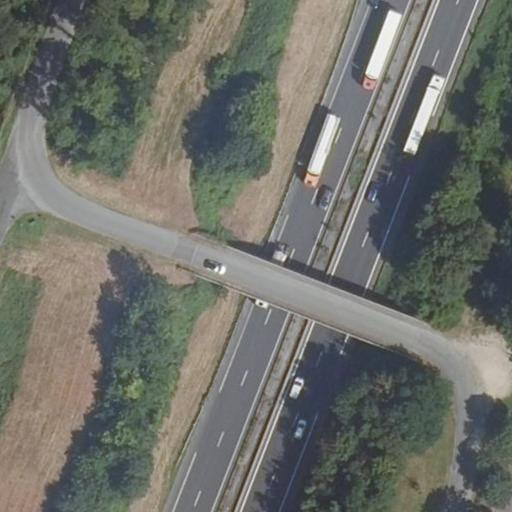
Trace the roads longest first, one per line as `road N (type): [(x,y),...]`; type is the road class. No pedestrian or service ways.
road 1 (unclassified): [(30,180),(63,209),(490,376),(444,511)]
road 2 (trunk): [(256,511),(453,0)]
road 3 (trunk): [(384,0),(189,511)]
road 4 (unclassified): [(74,0),(23,137),(30,180)]
road 5 (track): [(457,360),(511,182)]
